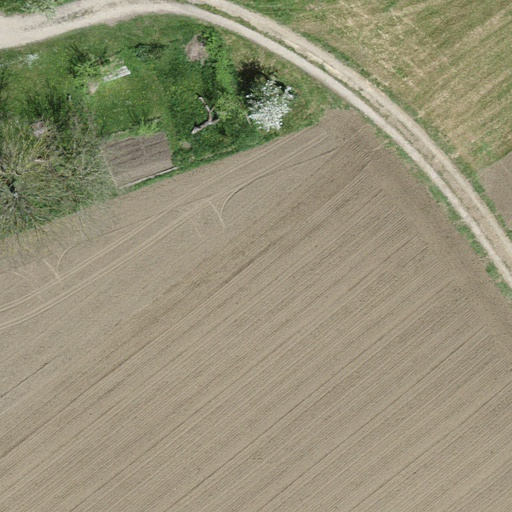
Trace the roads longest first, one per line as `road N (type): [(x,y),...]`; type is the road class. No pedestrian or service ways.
road 1 (track): [(511,267),(472,207),(373,103),(273,32),(195,0)]
road 2 (track): [(125,0),(0,33)]
